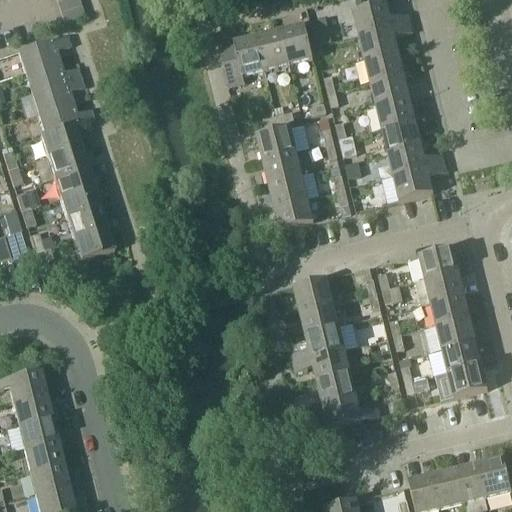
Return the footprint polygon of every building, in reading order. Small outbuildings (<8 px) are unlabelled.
[(74,0),(58,5),(61,16),(82,9),(78,0),(74,0)] [(359,39),(410,27),(408,18),(391,22),(387,8),(382,9),(379,0),(358,0),(362,14),(353,16),(359,39)] [(61,16),(65,27),(85,20),(82,9),(61,16)] [(410,27),(398,30),(401,39),(413,36),(410,27)] [(287,60),(289,69),(313,63),(305,29),(287,33),(281,35),(287,60)] [(393,31),(359,39),(365,63),(398,55),(393,31)] [(281,35),(257,41),(266,75),(287,69),(289,69),(287,60),(281,35)] [(67,40),(18,56),(25,77),(59,66),(56,56),(70,51),(67,40)] [(219,54),(226,84),(266,75),(257,41),(233,47),(234,51),(219,54)] [(371,87),(404,79),(398,55),(365,63),(371,87)] [(59,66),(25,77),(31,98),(80,82),(77,73),(67,76),(69,81),(64,82),(59,66)] [(376,111),(410,102),(404,79),(371,87),(376,111)] [(327,97),(336,95),(332,80),(324,82),(327,97)] [(80,82),(31,98),(38,118),(72,108),(67,92),(72,90),(73,95),(83,92),(80,82)] [(339,109),(336,95),(327,97),(331,111),(339,109)] [(416,126),(410,102),(376,111),(382,134),(416,126)] [(72,108),(38,118),(45,139),(45,140),(75,130),(75,131),(88,127),(94,125),(90,114),(80,117),(82,122),(77,123),(72,108)] [(310,112),(312,119),(326,116),(324,108),(310,112)] [(292,116),(287,118),(277,120),(279,128),(294,124),(292,116)] [(279,128),(277,120),(264,123),(266,131),(279,128)] [(328,122),(320,124),(322,135),(330,133),(328,122)] [(388,158),(422,149),(416,126),(382,134),(388,158)] [(339,143),(346,141),(343,127),(336,129),(339,143)] [(45,140),(45,139),(41,141),(47,161),(81,150),(75,131),(75,130),(45,140)] [(291,131),(287,132),(256,139),(262,163),(297,155),(291,131)] [(326,149),(334,147),(330,133),(322,135),(326,149)] [(353,139),(346,141),(339,143),(344,161),(358,157),(353,139)] [(337,161),(334,147),(326,149),(329,163),(337,161)] [(422,149),(388,158),(394,180),(427,172),(422,149)] [(81,150),(47,161),(54,182),(88,171),(81,150)] [(7,157),(3,158),(9,174),(18,171),(13,155),(12,155),(8,157),(7,157)] [(297,155),(262,163),(268,187),(302,178),(297,155)] [(442,158),(430,161),(433,170),(445,167),(442,158)] [(445,167),(433,170),(435,179),(447,176),(445,167)] [(18,171),(9,174),(14,191),(23,188),(18,171)] [(60,203),(95,192),(88,171),(54,182),(60,203)] [(427,172),(394,180),(400,205),(433,197),(427,172)] [(302,178),(268,187),(274,211),(287,207),(308,202),(319,199),(314,176),(302,179),(302,178)] [(337,196),(345,194),(342,180),(334,182),(337,196)] [(67,224),(101,213),(95,192),(60,203),(67,224)] [(349,208),(345,194),(337,196),(341,210),(349,208)] [(26,196),(17,199),(22,215),(31,212),(26,196)] [(308,202),(274,211),(280,234),(313,226),(308,202)] [(31,212),(22,215),(27,232),(36,229),(31,212)] [(108,234),(101,213),(67,224),(74,245),(108,234)] [(22,235),(19,225),(6,229),(9,239),(22,235)] [(108,234),(74,245),(80,266),(115,255),(108,234)] [(39,237),(30,239),(35,256),(44,254),(39,237)] [(0,266),(11,263),(4,240),(0,241),(0,266)] [(420,260),(426,284),(460,275),(454,252),(420,260)] [(44,254),(35,256),(40,273),(49,270),(44,254)] [(431,307),(465,299),(460,275),(426,284),(431,307)] [(379,280),(383,294),(390,292),(387,278),(379,280)] [(300,314),(334,306),(328,282),(294,291),(300,314)] [(377,297),(374,283),(366,285),(369,299),(377,297)] [(383,294),(386,308),(394,306),(390,292),(383,294)] [(381,311),(377,297),(369,299),(373,313),(381,311)] [(431,307),(437,331),(471,323),(465,299),(431,307)] [(300,314),(306,338),(340,329),(334,306),(300,314)] [(437,331),(443,355),(477,346),(471,323),(437,331)] [(398,324),(390,326),(393,340),(402,338),(398,324)] [(340,329),(306,338),(312,363),(346,354),(340,329)] [(402,338),(393,340),(397,355),(405,353),(402,338)] [(443,355),(449,378),(483,370),(477,346),(443,355)] [(346,354),(312,363),(317,385),(351,377),(346,354)] [(304,355),(292,358),(294,367),(306,364),(304,355)] [(306,364),(294,367),(297,376),(309,373),(306,364)] [(454,402),(488,394),(483,370),(449,378),(454,402)] [(410,371),(401,373),(405,388),(412,386),(413,386),(410,371)] [(40,375),(7,383),(13,407),(46,398),(40,375)] [(396,376),(388,378),(391,392),(400,390),(396,376)] [(317,385),(323,409),(357,400),(351,377),(317,385)] [(427,382),(420,384),(422,394),(430,392),(427,382)] [(413,386),(412,386),(415,396),(422,394),(420,384),(413,386)] [(406,387),(405,388),(407,398),(415,396),(412,386),(406,387)] [(13,407),(18,430),(52,422),(46,398),(13,407)] [(357,400),(323,409),(329,433),(363,424),(363,423),(368,422),(369,423),(381,420),(378,411),(367,414),(366,410),(360,411),(357,400)] [(24,454),(58,446),(52,422),(18,430),(24,454)] [(24,454),(30,478),(64,469),(58,446),(24,454)] [(511,493),(504,462),(481,468),(488,501),(511,495),(511,493)] [(465,507),(488,501),(481,468),(457,474),(465,507)] [(30,478),(36,501),(69,493),(64,469),(30,478)] [(457,474),(433,479),(440,511),(443,511),(465,507),(457,474)] [(415,511),(440,511),(433,479),(409,485),(415,511)] [(73,511),(69,493),(36,501),(38,511),(73,511)]
